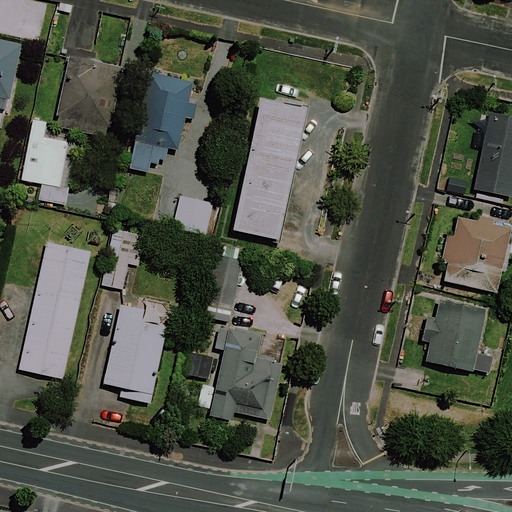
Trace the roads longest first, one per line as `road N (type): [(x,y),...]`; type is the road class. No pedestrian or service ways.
road 1 (residential): [(342,395),(420,29)]
road 2 (secondary): [(280,511),(0,452)]
road 3 (residential): [(282,0),(420,29)]
road 4 (residential): [(289,511),(317,468),(342,395)]
